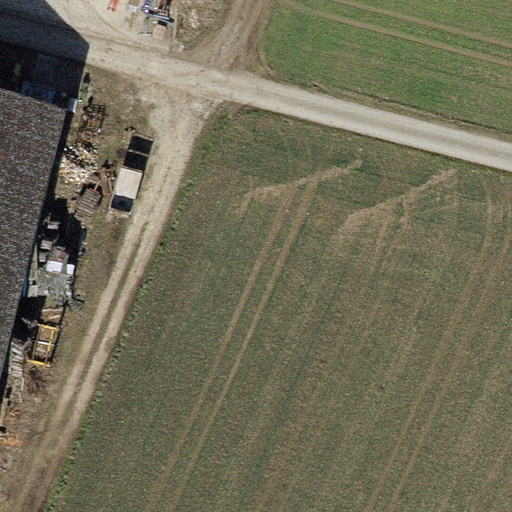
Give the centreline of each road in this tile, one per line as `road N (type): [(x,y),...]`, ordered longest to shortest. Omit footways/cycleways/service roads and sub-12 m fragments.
road 1 (track): [(0,31),(511,161)]
road 2 (track): [(210,84),(24,511)]
